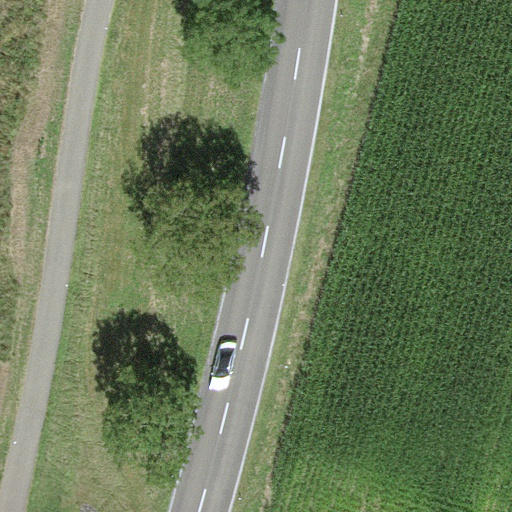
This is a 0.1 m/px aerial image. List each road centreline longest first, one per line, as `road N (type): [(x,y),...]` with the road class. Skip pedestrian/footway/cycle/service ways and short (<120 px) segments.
road 1 (primary): [(199,511),(238,388),(308,0)]
road 2 (unclassified): [(104,0),(40,385),(7,511)]
